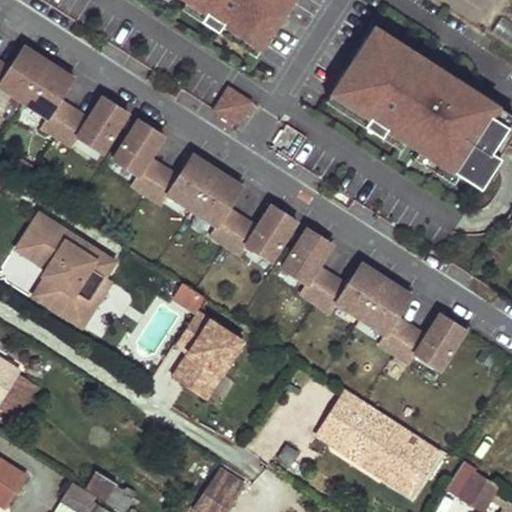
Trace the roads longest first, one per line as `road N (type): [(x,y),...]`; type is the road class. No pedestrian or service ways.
road 1 (residential): [(3,0),(511,329)]
road 2 (unclassified): [(0,309),(250,469)]
